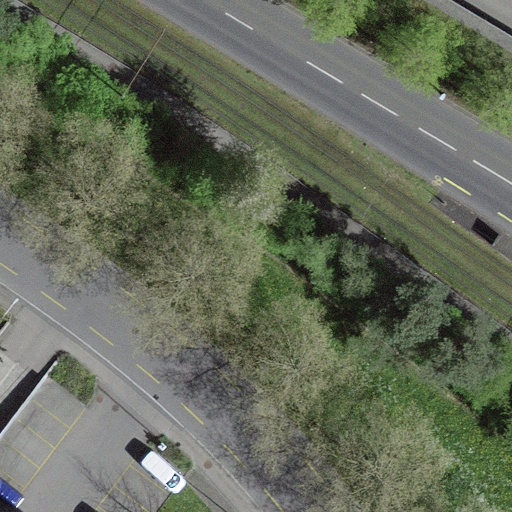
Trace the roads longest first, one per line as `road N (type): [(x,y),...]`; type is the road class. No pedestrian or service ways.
road 1 (residential): [(314,511),(157,349),(0,237)]
road 2 (secondary): [(202,0),(511,186)]
